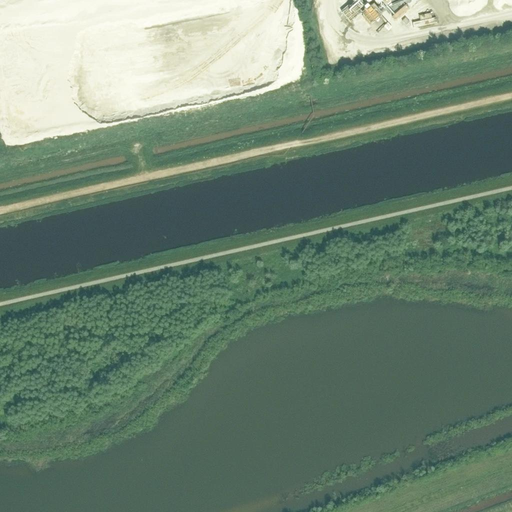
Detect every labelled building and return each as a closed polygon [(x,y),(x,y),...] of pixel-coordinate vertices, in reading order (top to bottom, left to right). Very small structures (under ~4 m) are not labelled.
[(392,12),(398,19),(410,8),(404,1),(392,12)] [(358,32),(366,29),(364,24),(368,22),(363,11),(351,17),(358,32)] [(404,32),(414,24),(406,13),(396,21),(404,32)] [(435,14),(413,19),(416,29),(438,24),(435,14)] [(389,17),(384,20),(388,29),(393,26),(389,17)]
